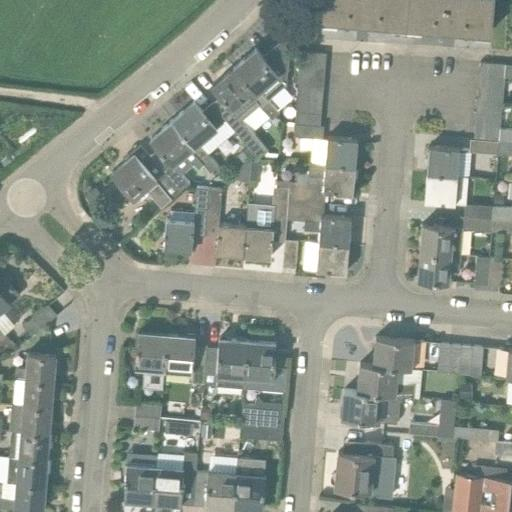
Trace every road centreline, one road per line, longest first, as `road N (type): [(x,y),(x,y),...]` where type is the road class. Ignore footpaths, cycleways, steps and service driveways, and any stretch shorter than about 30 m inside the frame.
road 1 (residential): [(27,194),(245,0)]
road 2 (residential): [(83,511),(96,274)]
road 3 (residential): [(389,301),(405,74)]
road 4 (residential): [(320,294),(96,274)]
road 5 (residential): [(303,511),(320,294)]
road 6 (residential): [(511,314),(389,301)]
